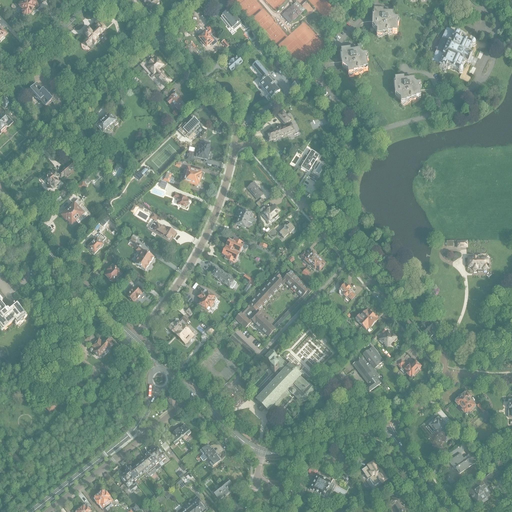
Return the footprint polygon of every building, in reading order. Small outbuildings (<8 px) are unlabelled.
[(36,9),(39,5),(34,0),(25,0),(22,3),(21,3),(19,4),(19,6),(19,7),(23,10),(21,12),(22,13),(22,14),(22,15),(23,16),(24,16),(25,16),(26,17),(27,15),(29,15),(31,14),(31,12),(34,9),(35,7),(36,9)] [(156,5),(159,3),(156,0),(151,0),(152,0),(146,5),(151,11),(157,6),(156,5)] [(297,3),(285,13),(292,21),(305,10),(303,9),(297,3)] [(373,16),(372,22),(372,27),(373,27),(377,31),(377,37),(377,36),(382,36),(382,35),(387,35),(387,34),(392,34),(393,33),(398,33),(398,24),(397,24),(397,22),(399,22),(399,19),(395,18),(393,16),(393,14),(389,13),(389,8),(383,8),(383,11),(374,10),(374,16),(373,16)] [(242,24),(240,22),(236,18),(230,10),(223,15),(224,16),(222,18),(231,29),(233,28),(235,30),(242,24)] [(84,42),(86,43),(85,44),(88,47),(89,47),(92,49),(100,41),(99,39),(99,38),(97,37),(101,34),(102,35),(104,33),(103,31),(106,29),(98,20),(95,23),(98,26),(96,27),(98,29),(94,33),(89,28),(84,33),(86,36),(86,37),(87,39),(84,42)] [(252,27),(251,26),(247,21),(242,25),(246,30),(249,28),(250,29),(252,27)] [(213,31),(209,26),(207,29),(209,32),(208,33),(207,32),(200,39),(202,41),(200,43),(203,46),(205,45),(207,48),(214,42),(208,36),(213,31)] [(456,33),(453,32),(447,29),(432,62),(440,66),(439,68),(445,71),(446,69),(447,69),(448,69),(449,70),(449,69),(450,67),(458,71),(459,72),(459,73),(460,74),(461,74),(462,74),(462,73),(463,73),(463,72),(463,71),(462,70),(464,65),(465,63),(469,64),(472,56),(469,54),(470,52),(472,47),(473,47),(474,47),(475,47),(475,46),(475,45),(475,44),(474,43),(473,43),(472,43),(471,44),(461,39),(463,36),(456,32),(456,33)] [(342,56),(341,56),(342,67),(343,67),(348,70),(348,76),(349,76),(349,75),(354,74),(354,73),(359,72),(358,71),(363,70),(363,69),(368,68),(367,59),(366,60),(366,57),(368,57),(367,54),(363,55),(361,53),(361,50),(356,51),(355,49),(355,45),(349,46),(349,49),(341,51),(342,56)] [(230,70),(231,72),(235,69),(236,70),(240,66),(239,65),(242,62),(241,61),(238,57),(235,60),(234,59),(230,63),(230,64),(227,67),(230,70)] [(164,73),(160,69),(164,66),(157,58),(155,61),(154,60),(149,64),(150,65),(147,67),(166,87),(172,82),(169,79),(168,80),(163,74),(164,73)] [(264,80),(262,81),(263,82),(259,85),(260,85),(271,98),(271,99),(275,96),(277,95),(277,94),(280,91),(276,87),(277,87),(272,81),(271,81),(268,78),(268,77),(266,79),(265,77),(269,74),(258,61),(252,66),(263,79),(264,79),(265,80),(264,80)] [(409,80),(409,74),(403,75),(403,78),(395,79),(395,84),(394,84),(395,95),(396,95),(400,99),(401,104),(402,104),(401,103),(406,103),(406,102),(411,101),(411,100),(416,99),(416,98),(421,98),(420,89),(419,89),(419,87),(421,87),(421,84),(417,84),(415,82),(414,79),(409,80)] [(304,87),(297,80),(291,86),(297,93),(304,87)] [(52,101),(43,92),(36,84),(29,90),(45,107),(52,101)] [(170,105),(172,103),(175,106),(179,111),(186,106),(181,101),(182,101),(176,94),(167,101),(168,102),(167,103),(169,104),(170,105)] [(10,103),(8,100),(3,95),(0,98),(0,102),(5,108),(10,103)] [(290,121),(283,112),(278,117),(285,125),(290,121)] [(110,115),(110,114),(97,126),(104,134),(107,131),(108,131),(109,131),(110,131),(111,130),(111,129),(111,127),(113,125),(115,126),(118,123),(117,122),(116,121),(117,118),(113,114),(110,115)] [(13,123),(8,118),(7,117),(5,119),(1,115),(0,115),(0,135),(1,134),(0,132),(6,127),(8,128),(13,123)] [(186,125),(179,132),(186,139),(187,138),(189,140),(201,128),(198,126),(199,125),(198,123),(195,119),(188,126),(186,125)] [(291,125),(283,129),(283,128),(281,128),(280,128),(280,127),(277,128),(278,129),(273,131),(272,130),(269,131),(270,133),(269,133),(267,134),(269,141),(287,134),(287,135),(293,133),(292,131),(293,131),(291,125)] [(200,147),(200,150),(199,153),(198,153),(197,157),(198,157),(198,158),(208,160),(210,149),(209,149),(210,145),(209,145),(209,144),(208,143),(207,143),(206,144),(205,144),(204,148),(202,147),(200,147)] [(312,151),(308,158),(307,157),(306,157),(305,157),(302,160),(305,162),(301,168),(309,173),(319,156),(312,151)] [(53,190),(55,188),(57,188),(58,187),(58,185),(60,183),(57,180),(59,179),(58,178),(59,177),(60,179),(62,178),(61,177),(63,175),(65,176),(78,165),(74,160),(60,172),(61,172),(58,175),(56,173),(55,174),(55,173),(54,174),(52,172),(48,176),(49,178),(46,181),(48,182),(48,184),(48,185),(50,186),(51,186),(50,186),(53,190)] [(146,167),(140,173),(139,172),(135,177),(139,181),(144,177),(143,175),(148,170),(146,167)] [(186,176),(200,180),(201,175),(201,173),(188,169),(186,176)] [(168,183),(171,175),(165,173),(159,179),(168,183)] [(313,175),(311,174),(309,177),(311,179),(310,179),(315,182),(315,181),(317,183),(319,179),(317,178),(318,177),(313,174),(313,175)] [(199,182),(200,180),(186,176),(184,182),(200,187),(201,183),(199,182)] [(82,192),(88,187),(87,186),(88,185),(85,181),(84,183),(83,182),(77,187),(82,192)] [(255,183),(248,188),(249,190),(247,192),(252,199),(255,204),(260,200),(256,195),(263,189),(257,183),(256,184),(255,183)] [(189,202),(190,199),(186,198),(182,196),(182,197),(175,194),(173,197),(180,200),(178,205),(186,209),(189,202)] [(82,204),(78,200),(74,204),(75,205),(63,216),(66,221),(67,220),(72,225),(76,221),(78,224),(83,219),(81,217),(84,214),(78,208),(82,204)] [(131,212),(135,214),(138,208),(139,208),(141,206),(139,204),(137,207),(135,206),(131,212)] [(265,212),(263,214),(264,215),(262,216),(267,222),(269,221),(270,222),(273,218),(275,220),(280,216),(279,215),(279,214),(281,212),(274,204),(271,208),(270,207),(265,211),(265,212)] [(239,217),(249,221),(256,223),(257,221),(255,220),(252,219),(254,215),(252,214),(253,213),(249,212),(249,213),(243,210),(242,212),(241,212),(239,217)] [(104,227),(110,221),(105,216),(99,222),(104,227)] [(246,229),(249,221),(239,217),(236,225),(246,229)] [(174,237),(177,232),(168,227),(167,229),(158,223),(154,230),(169,240),(172,236),(174,237)] [(291,233),(295,230),(290,224),(286,227),(286,226),(284,228),(284,229),(279,233),(284,239),(289,234),(289,235),(292,233),(291,233)] [(273,228),(267,233),(272,238),(278,233),(273,228)] [(94,256),(105,244),(106,243),(104,242),(106,239),(102,235),(92,244),(88,249),(91,252),(94,256)] [(240,245),(238,244),(230,240),(227,247),(236,252),(240,245)] [(136,251),(142,254),(135,264),(146,271),(154,257),(138,247),(136,251)] [(233,259),(236,252),(227,247),(223,254),(233,259)] [(309,266),(310,265),(317,256),(313,253),(311,255),(310,254),(308,255),(305,252),(301,256),(305,260),(304,262),(309,266)] [(107,258),(111,262),(116,257),(111,253),(107,258)] [(467,262),(467,265),(468,265),(468,270),(473,270),(475,271),(476,271),(477,271),(478,270),(478,272),(484,272),(484,270),(485,271),(486,271),(487,271),(488,270),(489,270),(489,269),(490,269),(490,265),(489,265),(489,260),(487,258),(483,258),(483,255),(480,255),(480,258),(478,258),(478,257),(473,257),(473,258),(468,258),(468,260),(468,261),(468,262),(467,262)] [(314,271),(317,269),(320,271),(324,267),(324,266),(325,264),(317,256),(310,265),(309,266),(307,268),(310,270),(312,269),(314,271)] [(3,272),(5,270),(0,264),(0,300),(1,302),(17,289),(3,272)] [(109,279),(109,280),(110,282),(111,282),(113,284),(123,273),(118,269),(119,268),(114,264),(104,275),(109,279)] [(232,289),(236,284),(234,282),(234,281),(216,270),(216,269),(215,270),(212,275),(211,276),(212,276),(229,288),(230,288),(232,289)] [(302,274),(307,278),(311,274),(306,269),(302,274)] [(269,336),(276,329),(263,317),(264,316),(259,311),(286,282),(302,298),(307,293),(309,295),(312,291),(291,271),(290,272),(289,270),(282,278),(281,277),(278,274),(236,319),(246,328),(250,324),(253,327),(250,330),(260,339),(266,333),(269,336)] [(131,285),(133,283),(135,284),(138,280),(137,279),(139,277),(136,274),(128,282),(131,285)] [(257,283),(245,275),(242,279),(254,287),(257,283)] [(341,296),(344,296),(346,298),(347,298),(348,297),(352,300),(356,296),(352,292),(353,291),(350,289),(351,288),(348,286),(345,284),(344,284),(342,286),(342,287),(340,289),(339,290),(340,291),(339,292),(339,294),(341,296)] [(140,293),(142,291),(138,286),(128,297),(129,298),(129,300),(130,301),(132,301),(133,302),(136,299),(137,300),(142,295),(140,293)] [(199,303),(200,304),(200,305),(207,310),(209,307),(212,309),(213,309),(213,308),(214,308),(215,307),(215,306),(215,305),(214,304),(217,299),(204,290),(199,297),(202,299),(199,303)] [(2,306),(7,302),(5,300),(0,303),(0,327),(3,331),(14,321),(15,323),(14,324),(16,326),(19,324),(20,324),(21,324),(22,324),(23,323),(23,322),(23,321),(26,318),(25,317),(16,305),(7,312),(2,306)] [(362,327),(373,315),(371,314),(372,313),(370,310),(365,316),(364,315),(361,318),(360,316),(356,320),(362,327)] [(373,324),(378,318),(376,316),(375,317),(373,315),(362,327),(366,331),(369,327),(371,329),(374,325),(373,324)] [(186,324),(189,321),(185,317),(182,320),(183,321),(180,324),(177,321),(169,328),(176,335),(186,324)] [(187,328),(187,329),(186,328),(189,325),(192,322),(190,320),(189,321),(186,324),(176,335),(177,336),(178,338),(179,339),(180,338),(186,344),(193,336),(190,333),(191,332),(187,328)] [(430,339),(434,335),(431,332),(433,330),(430,327),(428,329),(424,324),(420,327),(430,339)] [(395,343),(397,341),(396,339),(390,333),(389,334),(387,333),(380,340),(387,347),(393,342),(395,343)] [(110,342),(112,340),(108,337),(103,343),(108,347),(110,349),(113,345),(110,342)] [(108,347),(103,343),(99,339),(93,346),(93,347),(91,349),(90,349),(91,351),(95,351),(94,352),(99,357),(108,347)] [(277,357),(274,354),(275,352),(276,353),(280,348),(277,346),(266,358),(268,360),(270,362),(272,363),(277,357)] [(360,359),(359,360),(358,358),(354,361),(356,363),(354,365),(370,386),(366,389),(369,393),(381,384),(376,377),(379,375),(374,369),(379,365),(384,362),(373,347),(369,351),(368,351),(363,354),(371,365),(368,367),(362,359),(360,360),(360,359)] [(290,367),(282,359),(282,358),(274,366),(275,367),(271,371),(276,375),(278,376),(259,396),(258,395),(256,398),(258,400),(257,401),(261,405),(258,408),(261,411),(264,408),(268,412),(269,411),(272,413),(291,393),(293,395),(294,395),(302,403),(310,401),(307,398),(315,390),(310,385),(301,377),(302,377),(299,374),(300,373),(300,372),(300,371),(300,370),(300,369),(299,368),(298,367),(297,367),(296,367),(295,368),(294,368),(293,369),(291,366),(290,367)] [(402,360),(401,361),(400,358),(395,363),(397,365),(401,369),(402,367),(405,369),(405,370),(408,373),(407,374),(409,377),(411,375),(412,376),(418,370),(421,367),(416,362),(413,365),(411,363),(409,365),(408,367),(405,364),(402,360)] [(473,400),(471,402),(468,399),(470,397),(467,393),(465,395),(465,394),(463,396),(463,395),(462,396),(462,395),(461,395),(460,395),(459,396),(459,397),(459,398),(458,399),(459,399),(457,401),(457,402),(456,403),(458,405),(459,404),(460,405),(460,406),(462,409),(463,409),(465,412),(465,413),(466,412),(469,416),(471,414),(470,412),(475,408),(474,407),(475,406),(473,405),(475,403),(473,400)] [(172,406),(177,402),(171,394),(166,398),(172,406)] [(46,406),(50,412),(60,404),(55,399),(46,406)] [(477,406),(489,419),(493,416),(481,402),(477,406)] [(448,428),(444,423),(445,423),(443,421),(441,422),(441,421),(440,421),(439,419),(438,418),(438,419),(437,418),(437,419),(436,418),(433,421),(434,422),(431,425),(431,426),(435,431),(434,432),(434,433),(432,434),(435,437),(437,436),(438,435),(440,437),(441,436),(442,437),(446,442),(451,438),(447,433),(446,432),(448,430),(447,429),(448,428)] [(179,429),(176,431),(182,438),(186,435),(188,436),(191,434),(185,426),(180,430),(179,429)] [(174,434),(169,438),(176,446),(179,443),(178,442),(182,438),(176,431),(174,433),(174,434)] [(208,445),(201,451),(203,455),(205,453),(206,454),(201,458),(205,462),(209,458),(216,453),(216,452),(214,449),(212,450),(208,445)] [(151,452),(150,452),(159,463),(159,462),(160,461),(161,461),(162,461),(166,458),(165,457),(163,454),(162,454),(160,451),(161,451),(160,450),(159,450),(158,448),(152,453),(151,452)] [(146,458),(154,468),(156,470),(156,471),(162,467),(159,463),(150,452),(150,453),(149,452),(148,452),(147,452),(147,454),(147,455),(146,456),(147,457),(146,458)] [(216,453),(209,458),(212,462),(210,464),(213,467),(221,461),(217,456),(218,455),(216,453)] [(455,470),(456,469),(460,474),(474,464),(468,456),(464,459),(460,454),(449,461),(451,465),(455,470)] [(140,463),(139,463),(150,476),(150,477),(153,474),(153,475),(157,472),(156,471),(156,470),(154,468),(146,458),(140,463)] [(382,484),(388,480),(381,470),(379,471),(373,462),(362,470),(368,480),(369,479),(374,486),(381,482),(382,484)] [(133,468),(141,478),(144,476),(146,477),(147,476),(148,477),(149,476),(150,476),(139,463),(133,468)] [(352,480),(351,479),(355,476),(353,467),(346,473),(341,477),(343,479),(343,480),(343,481),(344,481),(345,482),(345,483),(346,482),(347,484),(352,480)] [(127,468),(126,470),(127,471),(135,482),(135,481),(137,479),(138,480),(141,478),(133,468),(131,469),(131,468),(130,469),(129,468),(128,468),(127,468)] [(497,477),(497,476),(500,474),(497,470),(494,472),(467,490),(477,504),(479,506),(483,504),(481,501),(486,497),(488,500),(492,497),(491,494),(486,487),(495,481),(496,483),(499,481),(497,477)] [(127,473),(121,478),(122,480),(121,480),(122,481),(123,481),(125,484),(127,487),(128,487),(130,490),(131,491),(138,486),(135,482),(127,471),(126,472),(127,473)] [(324,497),(332,483),(328,481),(323,478),(322,477),(320,475),(318,476),(310,490),(324,497)] [(226,485),(222,489),(228,496),(230,494),(230,493),(235,489),(229,481),(225,484),(226,485)] [(216,490),(213,493),(219,501),(224,497),(225,498),(228,496),(222,489),(218,492),(216,490)] [(99,493),(99,494),(108,506),(111,508),(113,506),(111,503),(114,501),(105,490),(103,492),(102,491),(99,493)] [(96,498),(94,499),(100,507),(99,507),(101,510),(102,509),(104,511),(106,510),(107,511),(111,508),(108,506),(99,494),(95,496),(96,498)] [(196,501),(193,504),(198,511),(205,511),(207,510),(197,497),(194,499),(196,501)] [(388,500),(387,506),(394,507),(395,508),(394,508),(397,511),(405,511),(407,509),(401,499),(398,500),(391,499),(390,501),(388,500)]
